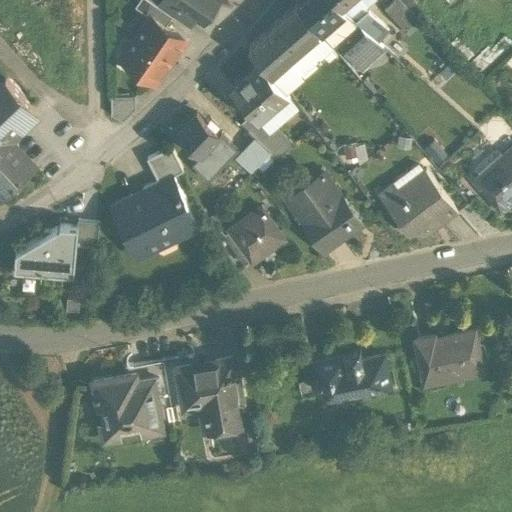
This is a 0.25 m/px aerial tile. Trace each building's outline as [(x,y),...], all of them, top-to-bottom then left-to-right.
[(170,16),(156,7),(145,0),(139,0),(134,9),(148,18),(148,16),(163,26),(170,16)] [(192,17),(166,0),(161,0),(156,7),(170,16),(185,28),(192,17)] [(216,0),(166,0),(192,17),(201,23),(216,0)] [(332,0),(304,0),(296,7),(319,32),(320,33),(344,12),(341,9),(332,0)] [(350,0),(332,0),(341,9),(350,0)] [(376,0),(350,0),(341,9),(344,12),(359,25),(370,36),(377,42),(390,28),(368,8),(376,0)] [(416,25),(394,1),(384,9),(407,34),(416,25)] [(296,7),(264,35),(285,60),(288,58),(319,32),(296,7)] [(163,26),(148,16),(148,18),(134,38),(168,62),(183,40),(163,26)] [(359,25),(338,43),(349,55),(361,44),(370,36),(359,25)] [(285,60),(264,35),(248,49),(261,63),(270,73),(285,60)] [(370,36),(361,44),(367,51),(377,42),(370,36)] [(168,62),(134,38),(119,59),(154,83),(168,62)] [(361,44),(349,55),(362,69),(384,49),(377,42),(367,51),(361,44)] [(285,60),(270,73),(277,82),(296,66),(288,58),(285,60)] [(261,63),(231,89),(254,115),(258,120),(261,118),(276,106),(274,104),(286,94),(277,82),(270,73),(261,63)] [(5,82),(0,87),(0,196),(1,198),(32,169),(5,140),(33,113),(5,82)] [(133,98),(109,99),(110,118),(121,123),(134,111),(133,98)] [(221,137),(196,114),(177,134),(202,157),(210,147),(221,137)] [(258,120),(254,115),(242,126),(250,134),(272,155),(277,159),(295,142),(278,125),(261,118),(258,120)] [(217,171),(202,157),(195,164),(212,180),(240,149),(224,133),(221,137),(210,147),(225,161),(217,171)] [(272,155),(250,134),(245,141),(250,145),(242,154),(257,170),(272,155)] [(225,161),(210,147),(202,157),(217,171),(225,161)] [(511,147),(504,156),(499,150),(494,150),(494,149),(476,165),(476,170),(481,176),(475,182),(502,212),(511,202),(511,147)] [(171,149),(147,161),(160,185),(173,179),(184,173),(171,149)] [(427,173),(400,193),(399,192),(383,203),(411,240),(437,220),(444,228),(460,216),(427,173)] [(145,192),(131,199),(132,203),(114,212),(136,258),(173,240),(174,243),(198,231),(173,179),(160,185),(145,192)] [(329,181),(308,195),(304,191),(288,203),(326,257),(358,234),(345,216),(351,211),(329,181)] [(265,214),(234,238),(230,234),(238,245),(254,268),(287,244),(263,210),(262,210),(265,214)] [(98,226),(77,225),(77,231),(78,231),(76,250),(96,252),(98,226)] [(61,230),(50,236),(43,236),(42,241),(15,257),(13,274),(74,279),(76,250),(78,231),(77,231),(61,230)] [(238,245),(224,255),(237,281),(254,268),(238,245)] [(70,304),(69,316),(80,317),(81,305),(70,304)] [(477,338),(437,347),(436,344),(417,348),(427,392),(445,388),(444,382),(485,373),(477,338)] [(398,397),(389,358),(353,366),(352,359),(311,368),(321,414),(398,397)] [(188,365),(162,371),(173,429),(186,427),(183,410),(177,375),(191,373),(188,365)] [(191,373),(177,375),(183,410),(207,406),(210,420),(206,421),(210,441),(249,434),(239,381),(241,377),(240,374),(237,371),(233,370),(232,365),(191,373)] [(162,371),(133,376),(134,383),(137,382),(139,391),(161,387),(165,407),(158,408),(163,432),(173,429),(162,371)] [(161,387),(139,391),(137,382),(134,383),(94,390),(99,418),(114,415),(117,430),(143,425),(146,442),(164,438),(163,432),(158,408),(165,407),(161,387)]
